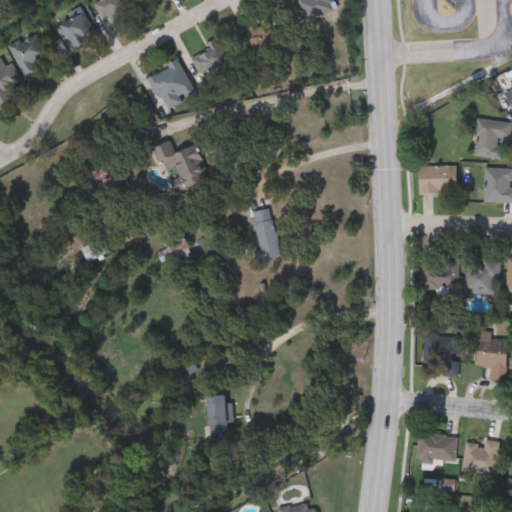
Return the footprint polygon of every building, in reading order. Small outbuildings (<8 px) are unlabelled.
[(17,0),(0,8),(0,0),(17,0)] [(123,0),(133,15),(115,26),(110,16),(102,21),(90,3),(94,0),(123,0)] [(137,0),(162,0),(142,10),(137,0)] [(331,0),(333,11),(316,14),(318,24),(304,27),(298,0),(331,0)] [(95,35),(69,48),(56,23),(81,10),(95,35)] [(268,24),(272,57),(241,60),(238,27),(268,24)] [(31,61),(37,73),(24,79),(6,45),(35,30),(47,53),(31,61)] [(219,36),(234,68),(203,83),(191,58),(207,50),(204,43),(219,36)] [(0,99),(0,57),(4,65),(11,62),(24,87),(0,99)] [(176,59),(195,94),(164,110),(145,76),(176,59)] [(509,138),(503,138),(502,157),(475,156),(477,118),(510,120),(509,138)] [(211,180),(198,145),(177,153),(173,142),(155,148),(165,176),(176,172),(180,183),(174,186),(176,192),(211,180)] [(457,165),(457,193),(420,193),(420,165),(457,165)] [(511,201),(485,201),(486,167),(511,167),(511,201)] [(255,213),(263,261),(282,258),(274,210),(255,213)] [(80,251),(88,265),(111,252),(104,239),(80,251)] [(173,249),(176,255),(190,248),(187,242),(173,249)] [(423,288),(424,249),(440,249),(439,264),(457,264),(456,289),(423,288)] [(466,292),(466,258),(499,259),(498,293),(466,292)] [(507,378),(491,377),(491,366),(476,365),(477,330),(491,331),(491,337),(508,338),(507,378)] [(437,375),(437,335),(459,335),(459,375),(437,375)] [(184,378),(199,371),(194,360),(179,368),(184,378)] [(234,404),(227,404),(227,396),(208,396),(211,438),(236,437),(234,404)] [(458,434),(456,463),(418,461),(419,431),(458,434)] [(502,439),(502,470),(465,471),(464,440),(502,439)] [(315,500),(317,511),(280,511),(279,507),(315,500)]
